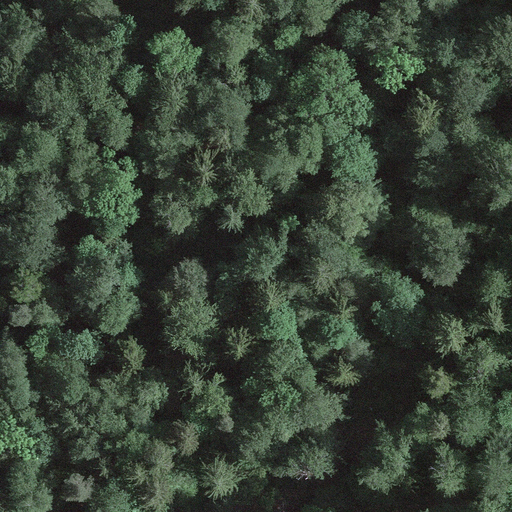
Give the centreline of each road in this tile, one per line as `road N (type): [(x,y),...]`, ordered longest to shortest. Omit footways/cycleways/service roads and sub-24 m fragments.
road 1 (track): [(511,199),(336,174),(197,143),(0,122)]
road 2 (track): [(293,511),(363,441),(511,356)]
